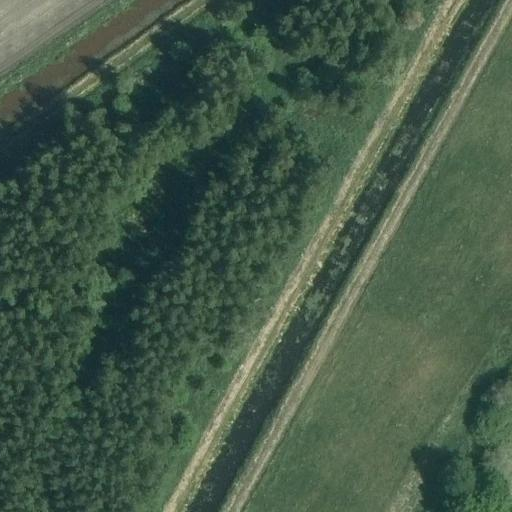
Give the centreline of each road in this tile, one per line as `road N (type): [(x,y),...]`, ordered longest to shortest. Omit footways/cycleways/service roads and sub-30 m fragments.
road 1 (track): [(451,0),(163,511)]
road 2 (track): [(238,511),(511,10)]
road 3 (track): [(0,152),(216,0)]
